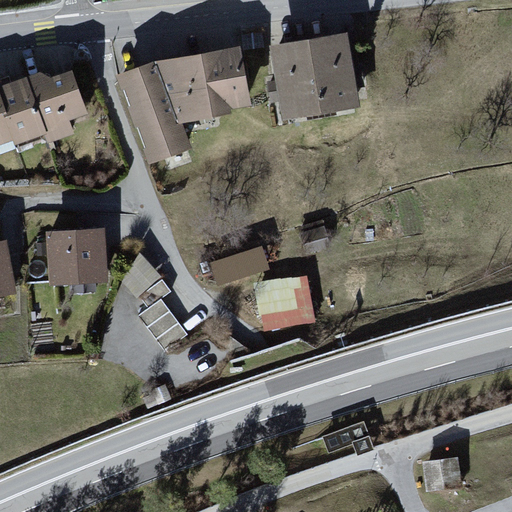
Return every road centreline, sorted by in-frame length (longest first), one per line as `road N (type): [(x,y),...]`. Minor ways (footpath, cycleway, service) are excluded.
road 1 (trunk): [(0,505),(243,404),(511,335)]
road 2 (residential): [(90,28),(197,297)]
road 3 (residential): [(349,0),(90,28)]
road 4 (residential): [(392,457),(234,511)]
road 5 (residential): [(392,457),(511,418)]
